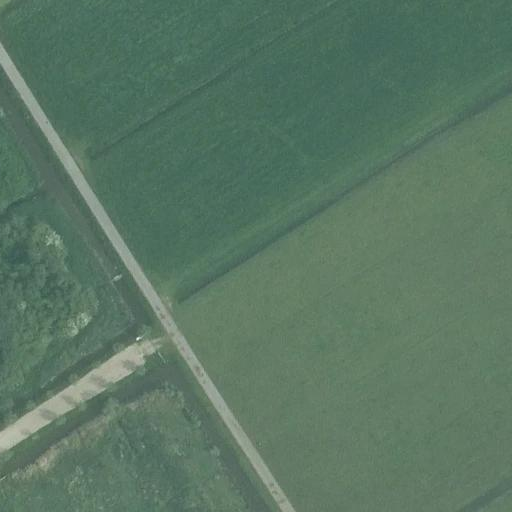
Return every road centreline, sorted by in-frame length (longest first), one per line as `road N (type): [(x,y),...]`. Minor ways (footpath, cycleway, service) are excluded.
road 1 (track): [(0,44),(292,511)]
road 2 (track): [(0,446),(128,365)]
